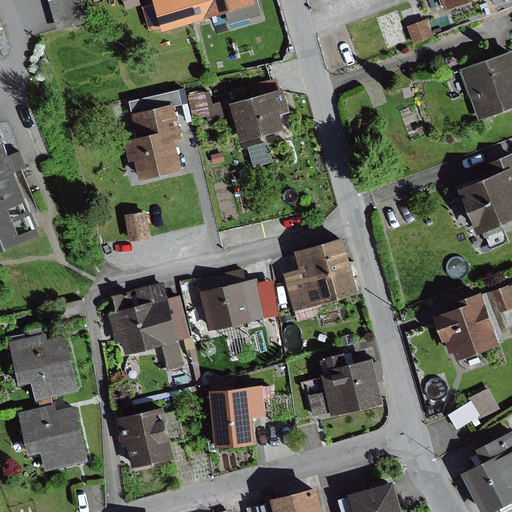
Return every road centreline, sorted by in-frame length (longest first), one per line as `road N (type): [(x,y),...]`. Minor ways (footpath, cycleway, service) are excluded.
road 1 (residential): [(132,511),(414,433)]
road 2 (residential): [(103,287),(357,225)]
road 3 (residential): [(357,225),(295,0)]
road 4 (residential): [(414,433),(357,225)]
